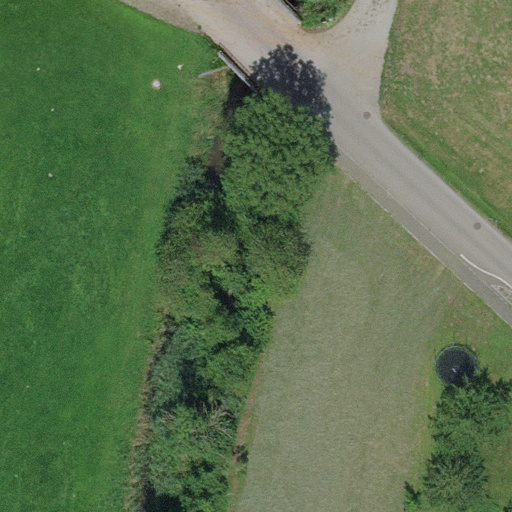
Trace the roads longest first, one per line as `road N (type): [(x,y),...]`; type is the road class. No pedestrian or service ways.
road 1 (residential): [(511,270),(352,131),(223,0)]
road 2 (track): [(352,131),(380,0)]
